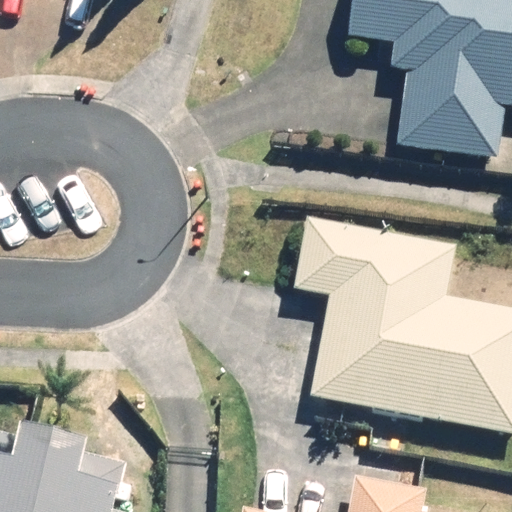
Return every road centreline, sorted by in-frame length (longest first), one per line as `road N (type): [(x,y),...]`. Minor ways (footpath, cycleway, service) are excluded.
road 1 (residential): [(0,140),(117,157),(134,169),(150,201),(145,246),(110,280),(83,288)]
road 2 (unknown): [(143,187),(195,0)]
